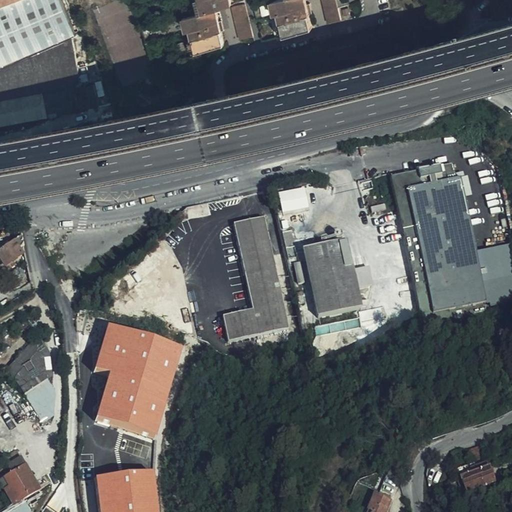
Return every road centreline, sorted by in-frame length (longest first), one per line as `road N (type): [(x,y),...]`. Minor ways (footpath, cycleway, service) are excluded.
road 1 (motorway): [(511,39),(268,103),(0,156)]
road 2 (motorway): [(0,187),(252,136),(511,70)]
road 3 (unclassified): [(483,67),(446,81),(431,109),(403,124),(33,203)]
road 4 (residential): [(33,203),(28,247),(66,316),(72,501)]
road 5 (unclassified): [(511,418),(423,458),(417,511)]
